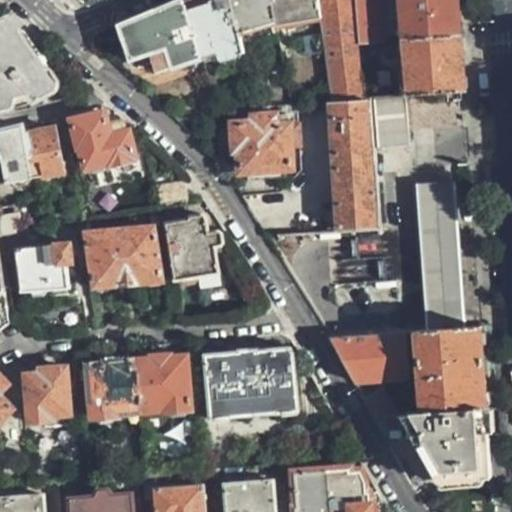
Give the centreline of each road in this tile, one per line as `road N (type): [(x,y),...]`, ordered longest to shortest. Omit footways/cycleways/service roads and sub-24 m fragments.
road 1 (residential): [(64,30),(218,192),(298,322)]
road 2 (residential): [(298,322),(11,347)]
road 3 (residential): [(298,322),(417,511)]
